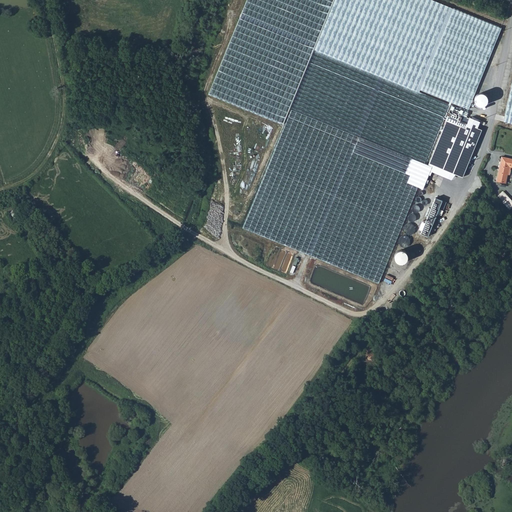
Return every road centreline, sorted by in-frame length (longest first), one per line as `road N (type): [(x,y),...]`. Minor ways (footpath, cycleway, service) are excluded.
road 1 (residential): [(46,0),(62,119),(41,166),(0,189)]
road 2 (unclassified): [(511,21),(489,128),(468,179)]
